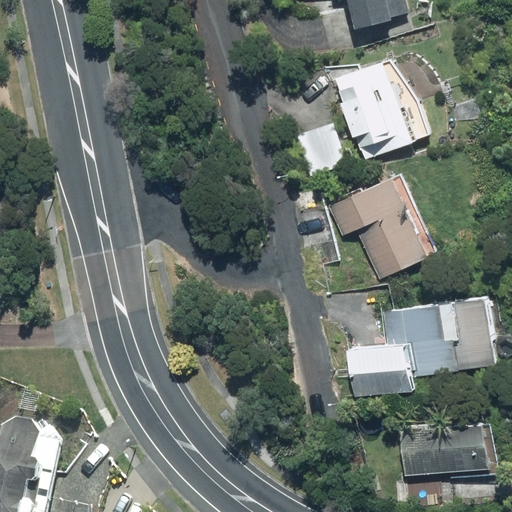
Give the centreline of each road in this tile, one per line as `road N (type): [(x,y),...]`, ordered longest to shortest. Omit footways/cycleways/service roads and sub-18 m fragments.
road 1 (tertiary): [(250,511),(192,463),(113,324),(95,206)]
road 2 (residential): [(282,277),(281,212),(227,0)]
road 3 (residential): [(95,206),(140,211),(216,266),(282,277)]
road 4 (residential): [(329,428),(282,277)]
